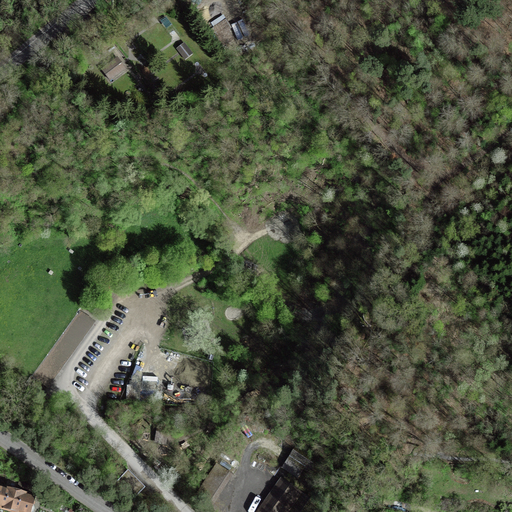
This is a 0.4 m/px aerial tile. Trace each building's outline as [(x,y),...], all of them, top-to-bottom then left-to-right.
[(168,429),(158,427),(156,436),(163,437),(164,431),(167,432),(168,429)] [(298,447),(292,455),(306,464),(303,468),(316,476),(324,464),(298,447)] [(227,471),(216,464),(195,497),(206,504),(227,471)] [(128,470),(116,481),(133,499),(145,487),(128,470)] [(308,498),(284,481),(261,511),(315,511),(323,501),(311,493),(308,498)] [(0,507),(11,511),(17,491),(0,485),(0,507)] [(17,491),(11,511),(16,511),(33,511),(34,509),(33,505),(36,496),(17,491)]
